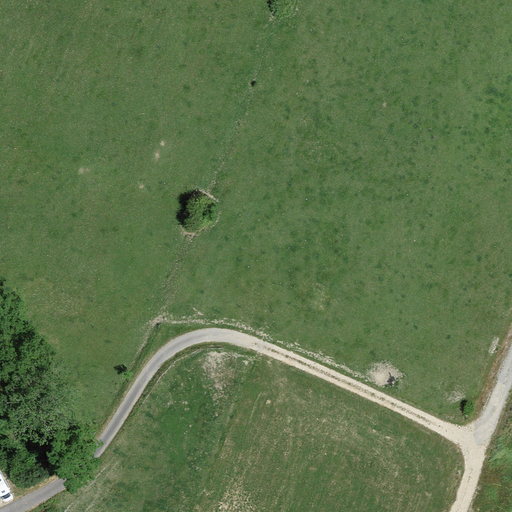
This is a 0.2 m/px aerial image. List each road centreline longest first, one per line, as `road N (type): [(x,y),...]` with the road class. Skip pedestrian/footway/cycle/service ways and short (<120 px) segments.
road 1 (track): [(467,511),(474,456),(452,431),(233,337)]
road 2 (unclassified): [(0,511),(90,461),(162,359),(190,334),(233,337)]
